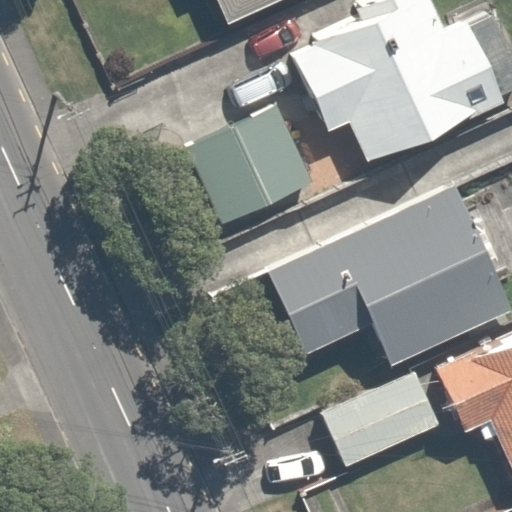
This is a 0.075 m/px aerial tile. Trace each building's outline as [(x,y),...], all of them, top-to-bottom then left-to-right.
[(207,0),(212,9),(231,0),(207,0)] [(351,153),(484,86),(492,82),(450,0),(439,0),(425,8),(420,0),(319,0),(261,30),(308,124),(331,113),(351,153)] [(305,168),(265,92),(170,142),(211,218),(305,168)] [(492,299),(433,177),(251,265),(287,339),(352,308),(376,356),(492,299)] [(511,313),(416,356),(446,423),(473,411),(503,478),(511,473),(511,313)] [(428,416),(401,356),(312,396),(339,456),(428,416)]
